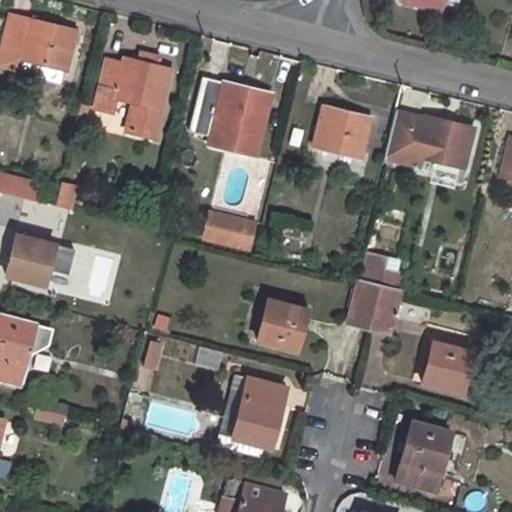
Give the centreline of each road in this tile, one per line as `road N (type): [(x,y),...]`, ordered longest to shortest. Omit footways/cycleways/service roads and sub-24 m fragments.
road 1 (residential): [(511,94),(321,46)]
road 2 (residential): [(321,46),(164,0)]
